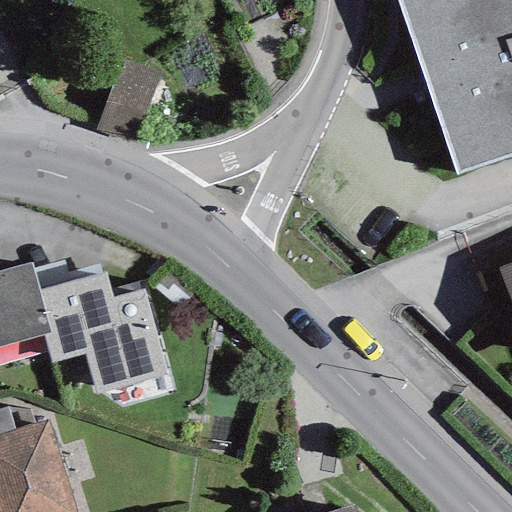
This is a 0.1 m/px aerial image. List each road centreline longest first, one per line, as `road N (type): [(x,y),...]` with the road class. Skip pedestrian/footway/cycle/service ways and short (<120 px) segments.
road 1 (tertiary): [(479,511),(205,243)]
road 2 (residential): [(344,0),(337,47),(308,109),(205,243)]
road 3 (tertiary): [(205,243),(102,188),(0,164)]
